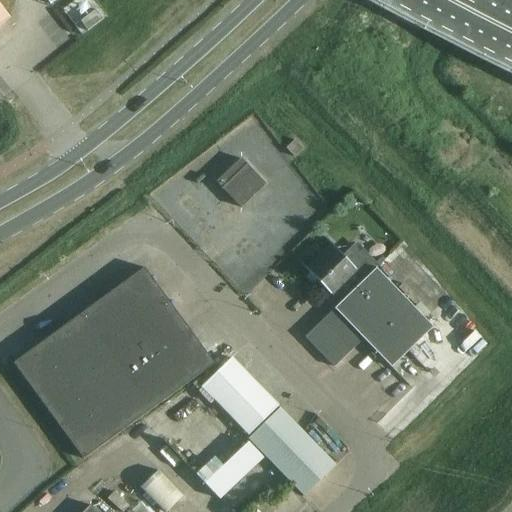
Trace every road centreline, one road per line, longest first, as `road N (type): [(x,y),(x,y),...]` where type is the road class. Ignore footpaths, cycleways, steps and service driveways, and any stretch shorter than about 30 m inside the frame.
road 1 (residential): [(0,331),(126,241),(147,234),(168,242),(361,442),(366,482),(337,511)]
road 2 (secondary): [(0,236),(139,144),(303,0)]
road 3 (secondary): [(253,0),(80,155),(0,202)]
